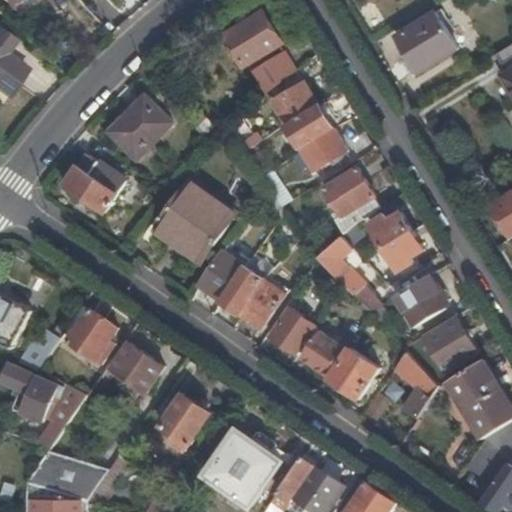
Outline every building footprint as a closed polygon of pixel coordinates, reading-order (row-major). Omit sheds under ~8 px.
[(0,0),(15,15),(30,0),(0,0)] [(228,36),(246,66),(283,43),(266,13),(228,36)] [(395,40),(417,76),(457,51),(434,15),(395,40)] [(511,45),(500,53),(511,71),(511,72),(507,75),(511,83),(511,45)] [(270,95),(298,73),(286,53),(255,72),(270,95)] [(276,103),(289,123),(291,126),(323,107),(308,83),(276,103)] [(174,124),(148,98),(113,133),(140,159),(174,124)] [(323,107),(291,126),(303,146),(335,126),(323,107)] [(199,109),(188,119),(199,130),(210,120),(199,109)] [(199,130),(206,137),(217,127),(210,120),(199,130)] [(303,146),(305,149),(318,170),(350,150),(335,126),(303,146)] [(92,155),(84,167),(122,194),(130,183),(92,155)] [(122,194),(84,167),(82,166),(68,186),(109,214),(122,194)] [(338,220),(347,234),(359,224),(384,208),(378,197),(360,166),(327,187),(344,215),(338,220)] [(192,182),(159,230),(206,263),(239,214),(192,182)] [(511,233),(511,194),(494,206),(511,233)] [(373,224),(387,247),(387,248),(415,230),(404,211),(390,220),(387,215),(373,224)] [(415,230),(387,248),(402,272),(416,263),(413,258),(427,250),(415,230)] [(347,235),(321,257),(338,275),(344,281),(372,311),(381,305),(387,302),(348,260),(359,250),(347,235)] [(228,251),(204,286),(225,301),(249,266),(228,251)] [(267,279),(249,266),(225,301),(244,314),(267,279)] [(445,290),(436,274),(401,294),(418,325),(448,308),(440,293),(445,290)] [(289,294),(267,279),(244,314),(265,329),(289,294)] [(0,343),(13,350),(33,313),(0,294),(0,343)] [(381,305),(372,311),(373,312),(391,331),(400,324),(386,308),(384,309),(381,305)] [(274,337),(301,355),(320,326),(294,308),(274,337)] [(108,356),(104,353),(119,330),(91,310),(68,343),(96,363),(100,358),(104,361),(108,356)] [(428,336),(449,371),(481,351),(460,318),(428,336)] [(330,376),(360,330),(355,327),(352,331),(350,329),(341,343),(323,331),(305,358),(330,376)] [(39,373),(62,340),(44,328),(20,364),(26,367),(39,373)] [(147,394),(165,368),(131,344),(113,371),(123,378),(120,382),(128,387),(131,383),(147,394)] [(400,367),(409,352),(402,348),(393,362),(400,367)] [(353,349),(333,379),(363,398),(382,368),(353,349)] [(443,386),(410,351),(409,352),(400,367),(398,369),(421,389),(407,410),(421,419),(443,386)] [(511,399),(487,359),(454,379),(489,438),(511,423),(511,399)] [(21,392),(32,396),(24,415),(43,424),(60,387),(11,366),(4,384),(21,392)] [(81,407),(88,397),(67,386),(62,397),(81,407)] [(24,414),(32,396),(21,392),(13,410),(24,414)] [(382,393),(368,413),(379,421),(393,400),(382,393)] [(186,453),(213,415),(185,396),(161,428),(176,438),(173,444),(186,453)] [(38,445),(51,450),(75,415),(61,406),(51,420),(55,422),(38,445)] [(511,464),(511,423),(489,438),(470,467),(497,486),(511,465),(511,464)] [(252,507),(282,463),(269,454),(270,452),(266,448),(259,443),(253,442),(252,443),(239,433),(209,476),(252,507)] [(39,468),(28,483),(88,502),(103,480),(109,470),(50,452),(39,468)] [(103,480),(88,502),(103,506),(131,466),(118,457),(109,470),(103,480)] [(315,467),(303,458),(278,494),(290,502),(294,498),(315,467)] [(503,511),(509,504),(511,506),(511,465),(497,486),(485,502),(499,511),(503,511)] [(328,511),(345,488),(315,467),(294,498),(313,511),(328,511)] [(393,511),(399,505),(367,483),(346,511),(393,511)] [(81,511),(82,503),(44,502),(44,497),(34,497),(34,502),(33,502),(32,511),(81,511)]
